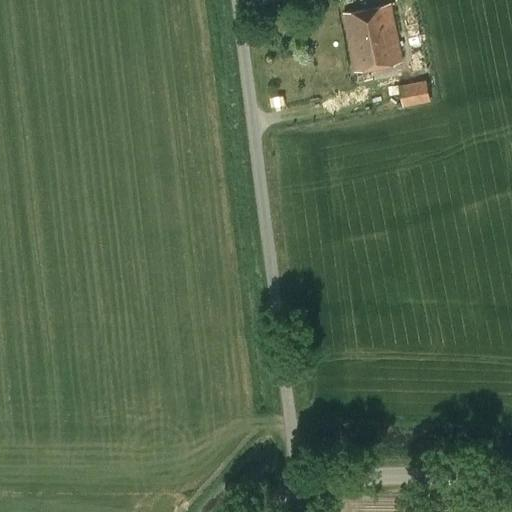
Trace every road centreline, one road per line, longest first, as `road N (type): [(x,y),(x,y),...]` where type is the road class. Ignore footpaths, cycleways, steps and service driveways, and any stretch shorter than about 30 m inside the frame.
road 1 (unclassified): [(291,489),(235,0)]
road 2 (unclassified): [(291,489),(375,481),(511,484)]
